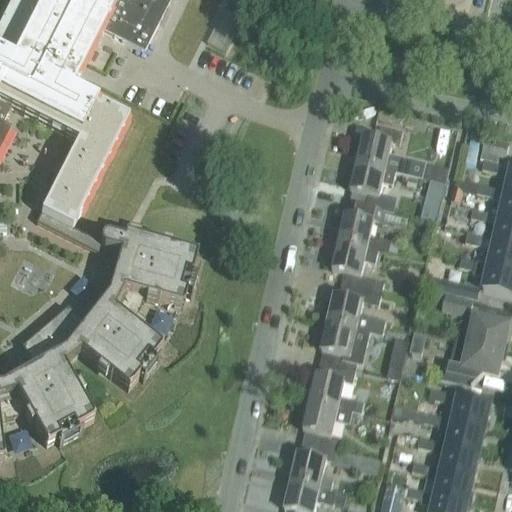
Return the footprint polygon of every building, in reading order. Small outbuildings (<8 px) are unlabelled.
[(0,144),(4,138),(7,130),(1,127),(9,111),(77,145),(40,217),(71,233),(127,124),(127,123),(70,94),(83,68),(95,44),(104,26),(147,48),(171,0),(8,0),(0,16),(0,144)] [(363,140),(357,168),(395,177),(395,179),(422,185),(425,170),(388,161),(392,147),(400,149),(402,137),(379,131),(376,143),(363,140)] [(505,162),(508,147),(485,142),(481,156),(505,162)] [(500,169),(484,165),(482,174),(498,179),(500,169)] [(395,177),(357,168),(350,196),(352,196),(349,208),(384,216),(394,218),(394,217),(394,203),(394,202),(380,199),(382,188),(392,190),(395,179),(395,177)] [(428,194),(443,198),(445,190),(430,186),(428,194)] [(476,198),(491,202),(493,193),(478,189),(476,198)] [(453,193),(450,206),(459,209),(463,196),(453,193)] [(511,221),(511,197),(506,196),(493,193),(491,202),(491,204),(503,207),(500,219),(511,221)] [(338,247),(367,254),(378,256),(388,259),(391,246),(370,241),(373,226),(381,228),(384,216),(349,208),(346,219),(345,219),(338,247)] [(487,227),(489,218),(473,213),(471,223),(487,227)] [(0,423),(11,422),(25,415),(14,395),(63,370),(79,357),(113,314),(128,326),(138,314),(142,301),(122,296),(134,242),(137,232),(126,229),(122,244),(108,241),(108,240),(107,240),(106,240),(105,240),(104,241),(103,241),(102,242),(101,242),(101,243),(100,244),(100,245),(100,246),(99,246),(99,247),(71,233),(40,217),(40,218),(35,227),(116,267),(107,299),(84,326),(66,312),(20,350),(31,371),(1,388),(0,388),(0,423)] [(500,220),(489,218),(487,227),(498,229),(495,244),(511,248),(511,221),(500,219),(500,220)] [(481,251),(483,242),(467,238),(465,247),(481,251)] [(134,242),(122,296),(142,301),(145,302),(144,306),(154,309),(155,305),(181,312),(185,299),(189,300),(189,302),(190,303),(197,277),(196,276),(195,278),(191,277),(196,259),(170,252),(171,248),(161,245),(160,249),(134,242)] [(492,254),(489,268),(511,272),(511,248),(495,244),(494,245),(483,242),(481,251),(492,254)] [(384,287),(361,281),(364,267),(375,269),(378,256),(367,254),(338,247),(332,275),(344,278),(341,289),(374,297),(381,299),(384,287)] [(478,267),(461,263),(459,272),(474,276),(475,276),(478,267)] [(489,270),(478,267),(475,276),(474,276),(474,277),(487,280),(483,295),(511,301),(511,272),(489,268),(489,270)] [(480,292),(432,281),(429,294),(477,305),(480,292)] [(409,286),(402,298),(412,304),(420,292),(409,286)] [(381,299),(374,297),(341,289),(341,290),(339,301),(334,300),(328,328),(369,338),(382,340),(386,325),(360,319),(363,307),(378,311),(381,299)] [(470,322),(474,306),(446,299),(442,316),(470,322)] [(113,314),(79,357),(98,372),(95,375),(103,382),(106,378),(127,395),(138,380),(142,383),(141,385),(142,386),(158,365),(157,364),(156,365),(152,363),(161,352),(140,335),(142,332),(134,326),(131,329),(128,326),(113,314)] [(475,322),(469,348),(503,356),(509,330),(475,322)] [(321,356),(323,357),(320,368),(355,376),(357,369),(362,370),(363,369),(362,369),(369,338),(328,328),(321,356)] [(439,385),(471,392),(472,392),(482,382),(483,378),(497,381),(503,356),(469,348),(455,345),(449,369),(443,368),(439,385)] [(352,388),(355,376),(320,368),(318,380),(316,379),(309,407),(352,417),(361,419),(364,407),(341,401),(344,386),(352,388)] [(63,370),(14,395),(25,415),(27,418),(23,420),(28,429),(32,427),(45,451),(57,444),(59,448),(57,449),(58,450),(81,437),(80,436),(79,437),(76,433),(93,424),(80,401),(83,399),(78,389),(75,391),(63,370)] [(447,398),(431,394),(429,404),(445,407),(447,398)] [(484,434),(491,407),(459,400),(453,425),(484,434)] [(337,455),(339,443),(332,441),(335,426),(349,429),(352,417),(309,407),(303,435),(305,436),(302,447),(337,455)] [(396,412),(393,423),(401,425),(402,423),(404,414),(396,412)] [(423,428),(439,432),(441,422),(426,419),(423,428)] [(453,425),(441,422),(439,432),(438,434),(450,436),(448,448),(479,455),(484,434),(453,425)] [(434,456),(436,446),(420,443),(417,452),(434,456)] [(336,497),(331,496),(334,482),(323,480),(326,466),(334,467),(337,455),(302,447),(299,459),(298,458),(291,486),(336,497)] [(448,448),(441,474),(473,482),(479,455),(448,448)] [(430,471),(414,468),(412,477),(428,481),(430,471)] [(439,484),(436,497),(468,504),(473,482),(441,474),(430,471),(428,481),(428,482),(439,484)] [(333,510),(336,497),(291,486),(285,511),(315,511),(317,506),(333,510)] [(400,511),(405,493),(387,488),(381,511),(400,511)] [(421,505),(422,505),(424,496),(408,492),(406,502),(421,505)] [(433,511),(432,511),(466,511),(468,504),(436,497),(436,499),(424,496),(422,505),(421,505),(420,508),(433,511)]
